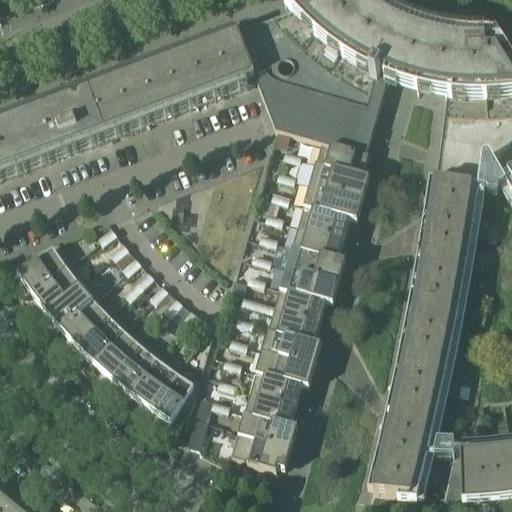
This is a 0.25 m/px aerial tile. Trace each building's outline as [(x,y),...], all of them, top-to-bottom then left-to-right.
[(511,454),(506,455),(500,456),(493,457),(486,457),(480,458),(473,458),(466,459),(461,459),(460,459),(454,458),(451,458),(451,452),(448,452),(444,452),(442,452),(440,452),(437,452),(434,452),(431,452),(433,442),(436,431),(439,417),(443,399),(448,373),(453,348),(459,319),(465,286),(469,260),(470,254),(474,232),(475,222),(477,213),(478,205),(479,197),(485,198),(488,198),(488,199),(488,200),(489,200),(489,201),(490,201),(491,202),(492,202),(493,202),(494,202),(495,201),(496,201),(496,200),(497,200),(497,199),(497,198),(498,198),(498,197),(498,196),(500,195),(505,192),(505,191),(509,198),(511,202),(511,67),(502,50),(500,51),(489,53),(488,52),(477,52),(469,52),(460,51),(452,50),(438,48),(433,46),(430,45),(413,40),(403,36),(395,32),(387,28),(378,23),(366,15),(357,7),(349,0),(309,0),(284,10),(292,20),(238,40),(257,89),(257,88),(257,90),(266,114),(274,133),(275,138),(278,139),(321,151),(366,163),(377,123),(387,89),(397,93),(417,98),(420,99),(439,104),(445,105),(446,105),(442,139),(440,159),(436,188),(435,189),(430,188),(368,499),(373,500),(374,500),(381,501),(399,503),(409,504),(418,504),(421,493),(423,483),(425,474),(428,466),(434,466),(451,466),(456,466),(446,505),(456,505),(457,505),(461,505),(480,504),(490,503),(499,502),(509,501),(511,500),(511,454)] [(0,185),(143,132),(257,89),(238,40),(238,39),(237,39),(221,45),(213,48),(210,48),(196,49),(196,54),(188,57),(185,58),(171,59),(172,64),(163,67),(160,67),(147,68),(147,73),(139,76),(136,76),(122,77),(123,82),(114,85),(111,86),(97,86),(97,87),(98,92),(89,95),(86,95),(72,96),(73,101),(64,104),(61,104),(48,105),(48,111),(39,114),(37,114),(23,115),(23,120),(15,123),(12,123),(0,123),(0,185)] [(368,163),(366,163),(321,151),(315,172),(362,185),(369,187),(369,186),(362,184),(368,163)] [(283,166),(299,171),(301,164),(285,159),(283,166)] [(369,187),(362,185),(315,172),(310,189),(309,192),(356,206),(363,208),(369,187)] [(277,187),(293,191),(295,184),(279,180),(277,187)] [(309,192),(303,213),(350,226),(357,229),(363,208),(356,206),(309,192)] [(273,201),(271,208),(287,212),(289,205),(273,201)] [(303,213),(297,234),(344,247),(349,227),(357,229),(350,226),(303,213)] [(283,226),(267,221),(265,228),(281,233),(283,226)] [(297,234),(291,255),(338,268),(345,270),(346,269),(338,267),(344,247),(297,234)] [(98,246),(103,252),(116,242),(112,236),(98,246)] [(259,249),(275,254),(277,247),(261,242),(259,249)] [(17,280),(32,300),(72,270),(65,260),(58,249),(26,261),(32,270),(17,280)] [(128,257),(123,251),(110,261),(115,268),(128,257)] [(338,268),(291,255),(285,275),(332,289),(339,291),(345,270),(338,268)] [(255,263),(253,270),(269,274),(271,267),(255,263)] [(141,272),(135,266),(123,277),(128,283),(141,272)] [(40,311),(46,319),(86,287),(79,278),(72,270),(32,300),(40,311)] [(285,275),(279,296),(326,309),(333,312),(339,291),(332,289),(285,275)] [(148,280),(136,291),(142,297),(154,285),(148,280)] [(247,291),(263,295),(265,288),(249,283),(247,291)] [(52,326),(61,337),(99,303),(92,295),(86,287),(46,319),(52,326)] [(142,297),(136,291),(124,303),(130,309),(142,297)] [(150,305),(156,311),(168,298),(162,293),(150,305)] [(326,309),(279,296),(274,313),(273,317),(320,330),(325,310),(333,312),(326,309)] [(71,347),(78,354),(114,319),(107,311),(99,303),(61,337),(71,347)] [(257,316),(259,309),(243,304),(241,311),(257,316)] [(176,306),(165,319),(171,324),(182,311),(176,306)] [(272,320),(273,317),(274,313),(259,309),(257,316),(272,320)] [(314,350),(320,330),(273,317),(272,320),(267,338),(314,351),(321,353),(321,352),(314,350)] [(180,331),(187,336),(197,323),(191,318),(180,331)] [(84,361),(95,371),(130,334),(122,326),(114,319),(78,354),(84,361)] [(235,333),(251,337),(253,330),(237,326),(235,333)] [(196,343),(203,348),(213,334),(206,330),(196,343)] [(106,380),(113,387),(146,348),(138,341),(130,334),(95,371),(106,380)] [(314,351),(267,338),(261,359),(308,372),(315,374),(321,353),(314,351)] [(247,351),(232,346),(229,353),(245,358),(247,351)] [(120,393),(131,402),(162,361),(154,355),(146,348),(113,387),(120,393)] [(308,372),(261,359),(255,379),(302,393),(309,395),(315,374),(308,372)] [(143,410),(151,416),(180,374),(171,368),(162,361),(131,402),(143,410)] [(225,367),(223,374),(239,379),(241,372),(225,367)] [(180,374),(151,416),(158,421),(171,429),(181,415),(190,421),(200,387),(189,381),(180,374)] [(302,393),(255,379),(249,400),(296,414),(301,394),(309,396),(309,395),(302,393)] [(219,388),(217,395),(233,399),(235,393),(219,388)] [(249,400),(243,421),(290,434),(297,436),(298,436),(290,433),(296,414),(249,400)] [(213,409),(211,416),(227,420),(229,413),(213,409)] [(297,436),(290,434),(243,421),(238,442),(284,455),(291,457),(297,436)] [(195,426),(187,453),(200,457),(208,429),(195,426)] [(247,473),(275,481),(276,481),(277,477),(285,479),(291,457),(284,455),(238,442),(231,464),(240,466),(248,468),(247,473)]
